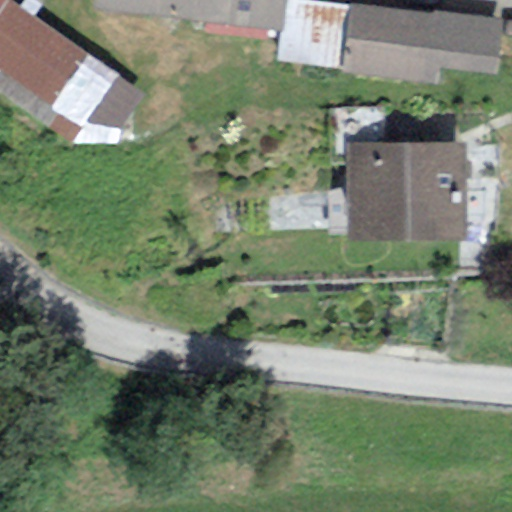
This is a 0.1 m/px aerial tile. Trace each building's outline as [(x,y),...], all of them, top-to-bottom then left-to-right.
[(7,0),(0,0),(0,94),(71,144),(117,144),(117,130),(143,97),(7,0)] [(91,0),(91,11),(279,33),(283,0),(91,0)] [(350,5),(305,0),(283,0),(279,33),(276,61),(341,69),(350,5)] [(434,85),(436,68),(495,75),(501,20),(433,12),(432,14),(350,3),(350,5),(341,69),(341,73),(434,85)] [(465,143),(344,143),(344,242),(465,242),(465,143)]
